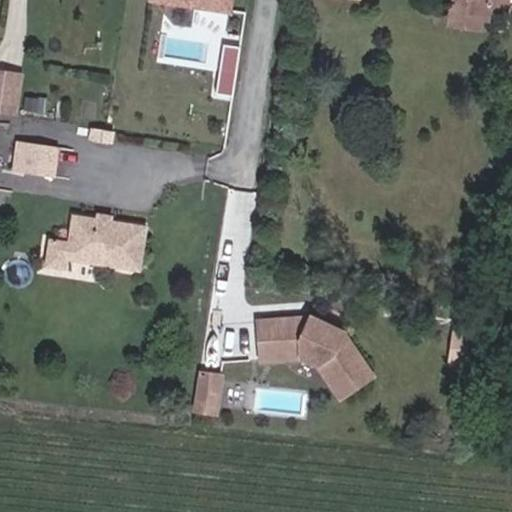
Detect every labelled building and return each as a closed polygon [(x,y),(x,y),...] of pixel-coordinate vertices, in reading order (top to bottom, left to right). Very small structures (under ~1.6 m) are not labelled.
[(466,0),(465,7),(496,12),(503,13),(505,0),(466,0)] [(496,12),(465,7),(463,19),(494,25),(496,12)] [(219,91),(234,94),(242,45),(227,43),(219,91)] [(36,68),(4,64),(0,94),(0,101),(31,106),(36,68)] [(62,161),(66,135),(26,128),(22,155),(62,161)] [(99,208),(101,208),(100,212),(112,214),(113,210),(114,210),(115,205),(100,203),(99,208)] [(143,260),(149,215),(114,210),(113,210),(112,214),(100,212),(101,208),(99,208),(75,205),(72,232),(69,249),(143,260)] [(69,249),(72,232),(53,229),(49,257),(68,259),(69,249)] [(307,308),(264,310),(265,352),(309,350),(326,358),(347,389),(379,367),(347,321),(317,308),(315,312),(307,312),(307,308)] [(196,412),(222,414),(226,372),(200,370),(196,412)]
